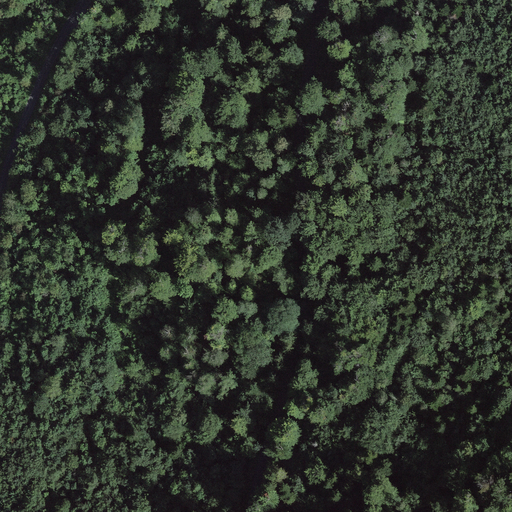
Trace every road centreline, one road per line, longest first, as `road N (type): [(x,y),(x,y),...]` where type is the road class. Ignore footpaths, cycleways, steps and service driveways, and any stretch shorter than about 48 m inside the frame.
road 1 (unclassified): [(323,0),(299,128),(305,304),(250,511)]
road 2 (unclassified): [(0,205),(38,80),(86,0)]
